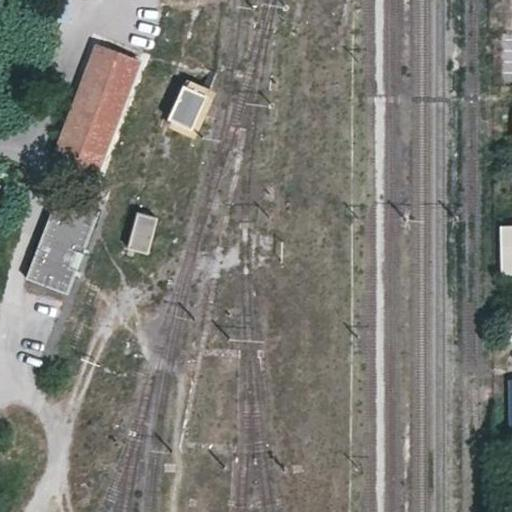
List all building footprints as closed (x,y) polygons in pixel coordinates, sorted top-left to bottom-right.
[(78,0),(61,0),(60,7),(76,11),(78,0)] [(142,62),(96,44),(54,155),(100,172),(142,62)] [(209,90),(187,80),(170,120),(192,130),(209,90)] [(102,213),(60,197),(28,280),(70,296),(80,271),(73,268),(79,253),(86,255),(102,213)] [(157,219),(138,214),(130,249),(148,254),(157,219)] [(511,221),(498,222),(498,272),(511,272),(511,221)] [(86,255),(79,253),(73,268),(80,271),(86,255)]
